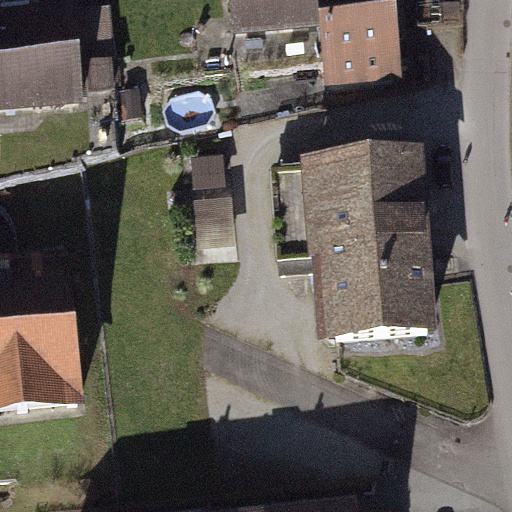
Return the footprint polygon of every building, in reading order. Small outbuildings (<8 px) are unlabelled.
[(333,23),(330,0),(238,0),(241,22),(287,18),(287,27),(333,23)] [(330,0),(333,23),(339,88),(398,82),(394,41),(410,39),(406,0),(330,0)] [(79,65),(111,63),(108,10),(75,12),(79,65)] [(0,17),(0,102),(39,99),(39,106),(82,103),(79,65),(75,12),(0,17)] [(111,63),(90,65),(94,120),(116,118),(111,63)] [(335,344),(427,336),(413,167),(424,166),(423,157),(312,167),(312,172),(276,175),(283,264),(316,261),(315,255),(327,254),(335,344)] [(207,252),(245,249),(241,199),(203,202),(207,252)] [(0,416),(72,410),(59,263),(0,268),(0,416)]
